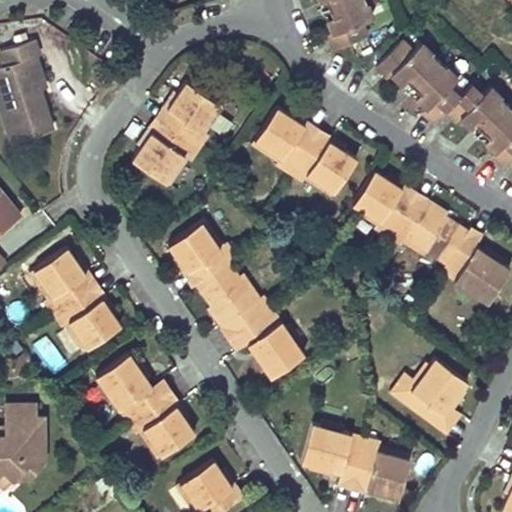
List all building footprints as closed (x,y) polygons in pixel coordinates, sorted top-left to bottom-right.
[(318,0),(319,0),(325,0),(333,19),(326,21),(332,35),(326,37),(331,53),(370,38),(365,24),(377,19),(369,0),(318,0)] [(418,47),(405,34),(377,64),(390,76),(397,70),(406,79),(412,75),(425,89),(421,94),(430,103),(424,109),(436,123),(449,108),(461,120),(466,116),(477,126),(481,122),(494,134),(489,139),(497,147),(493,151),(507,164),(511,159),(511,94),(499,81),(489,90),(478,80),(465,92),(454,82),(463,73),(428,38),(418,47)] [(54,125),(41,84),(48,82),(38,52),(41,51),(35,37),(1,47),(6,63),(0,64),(0,86),(3,96),(0,97),(0,100),(12,139),(54,125)] [(143,142),(135,154),(166,176),(186,150),(190,153),(209,128),(206,126),(202,123),(220,99),(185,76),(178,87),(168,102),(175,107),(158,131),(152,128),(143,142)] [(173,84),(138,139),(143,142),(152,128),(158,131),(175,107),(168,102),(178,87),(173,84)] [(220,99),(202,123),(206,126),(224,102),(220,99)] [(281,156),(280,159),(306,175),(308,172),(311,167),(337,184),(357,152),(345,143),(330,134),(326,140),(301,125),(306,118),(292,109),(277,101),(257,133),(284,150),(281,156)] [(301,125),(326,140),(330,134),(345,143),(348,138),(295,104),(292,109),(306,118),(301,125)] [(266,147),(281,156),(284,150),(257,133),(256,134),(254,138),(266,147)] [(186,150),(166,176),(172,180),(190,153),(186,150)] [(388,172),(375,163),(354,198),(380,214),(377,219),(376,221),(402,238),(404,236),(407,230),(434,247),(448,256),(443,266),(462,278),(482,291),(488,294),(509,261),(503,256),(483,244),(476,240),(464,232),(469,223),(448,209),(428,197),(423,205),(398,188),(402,181),(388,172)] [(337,184),(311,167),(308,172),(333,189),(337,184)] [(451,204),(391,167),(388,172),(402,181),(398,188),(423,205),(428,197),(448,209),(451,204)] [(0,230),(19,215),(0,190),(0,230)] [(380,214),(354,198),(350,202),(377,219),(380,214)] [(224,239),(206,213),(202,215),(221,242),(224,239)] [(221,242),(202,215),(169,238),(177,251),(188,266),(197,260),(205,271),(196,277),(210,299),(214,304),(245,281),(237,270),(227,255),(236,249),(228,237),(224,239),(221,242)] [(469,223),(464,232),(476,240),(483,227),(471,219),(469,223)] [(434,247),(407,230),(404,236),(431,252),(434,247)] [(505,252),(486,240),(483,244),(503,256),(505,252)] [(75,255),(66,242),(36,265),(54,290),(48,294),(46,295),(64,321),(66,319),(72,315),(90,341),(121,319),(113,308),(103,293),(95,297),(79,274),(85,268),(75,255)] [(188,266),(177,251),(173,255),(191,281),(196,277),(205,271),(197,260),(188,266)] [(117,304),(80,252),(75,255),(85,268),(79,274),(95,297),(103,293),(113,308),(117,304)] [(54,290),(36,265),(30,269),(48,294),(54,290)] [(250,277),(242,267),(237,270),(245,281),(250,277)] [(245,281),(256,297),(261,293),(250,277),(245,281)] [(482,291),(462,278),(458,284),(478,297),(482,291)] [(256,297),(245,281),(214,304),(224,318),(232,314),(248,338),(254,346),(286,322),(264,291),(261,293),(256,297)] [(210,307),(236,346),(248,338),(232,314),(224,318),(214,304),(210,307)] [(90,341),(72,315),(66,319),(84,345),(90,341)] [(304,338),(291,319),(286,322),(300,341),(304,338)] [(300,341),(286,322),(254,346),(266,363),(272,371),(305,348),(300,341)] [(266,363),(254,346),(248,350),(260,368),(266,363)] [(133,354),(129,348),(96,370),(101,377),(106,383),(138,360),(133,354)] [(143,357),(138,351),(133,354),(138,360),(143,357)] [(431,357),(403,394),(435,419),(464,382),(469,375),(436,351),(431,357)] [(405,367),(391,386),(403,394),(431,357),(427,353),(413,373),(405,367)] [(211,390),(222,382),(205,356),(193,364),(211,390)] [(138,360),(146,373),(151,369),(143,357),(138,360)] [(146,373),(138,360),(106,383),(114,395),(137,429),(139,427),(145,423),(146,425),(177,403),(175,399),(169,404),(152,379),(146,373)] [(182,399),(163,372),(152,379),(169,404),(175,399),(177,403),(182,399)] [(106,383),(101,377),(96,381),(101,387),(106,383)] [(435,419),(448,428),(463,408),(456,402),(469,385),(464,382),(435,419)] [(101,387),(109,399),(114,395),(106,383),(101,387)] [(190,411),(182,399),(177,403),(186,414),(190,411)] [(0,471),(3,468),(13,478),(31,461),(45,460),(44,415),(35,415),(35,402),(4,403),(5,432),(0,432),(0,471)] [(146,425),(163,448),(194,426),(186,414),(177,403),(146,425)] [(342,416),(323,410),(321,415),(341,421),(342,416)] [(408,449),(376,439),(377,434),(378,431),(364,427),(341,421),(321,415),(313,413),(302,451),(309,453),(331,460),(340,463),(366,470),(364,479),(381,483),(396,486),(408,449)] [(141,429),(157,452),(163,448),(146,425),(145,423),(139,427),(141,429)] [(410,443),(377,434),(376,439),(408,449),(410,443)] [(331,460),(309,453),(308,460),(330,466),(331,460)] [(222,467),(213,454),(181,476),(199,502),(193,506),(192,508),(194,511),(211,511),(232,497),(224,486),(232,481),(222,467)] [(31,461),(13,478),(24,482),(45,460),(31,461)] [(366,470),(340,463),(336,477),(380,489),(381,483),(364,479),(366,470)] [(245,488),(228,464),(222,467),(232,481),(224,486),(232,497),(245,488)] [(0,483),(4,488),(13,478),(3,468),(0,471),(0,483)] [(199,502),(181,476),(175,480),(193,506),(199,502)] [(511,484),(509,489),(503,501),(511,505),(511,484)]
